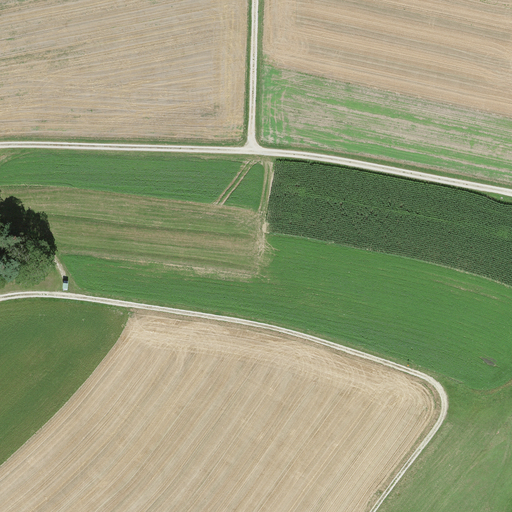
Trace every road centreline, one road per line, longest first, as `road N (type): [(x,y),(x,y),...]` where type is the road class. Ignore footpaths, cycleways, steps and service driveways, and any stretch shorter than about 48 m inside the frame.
road 1 (track): [(0,298),(48,293),(260,325),(428,378),(443,394),(443,413),(375,511)]
road 2 (track): [(0,143),(105,152),(251,150),(511,194)]
road 3 (track): [(257,0),(251,150)]
